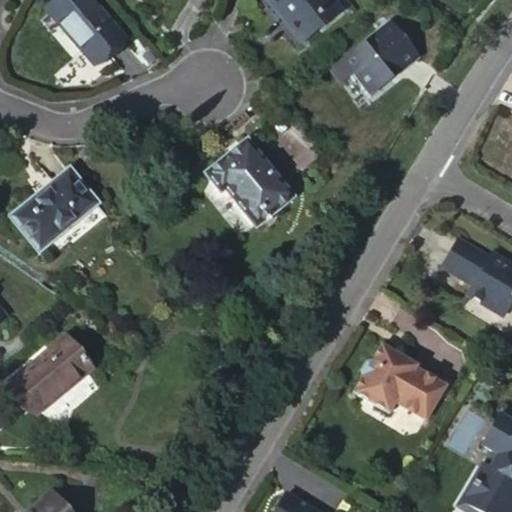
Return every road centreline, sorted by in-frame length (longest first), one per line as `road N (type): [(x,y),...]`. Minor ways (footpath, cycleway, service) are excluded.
road 1 (residential): [(424,167),(217,511)]
road 2 (residential): [(0,103),(62,130),(172,92),(215,86)]
road 3 (residential): [(511,35),(424,167)]
